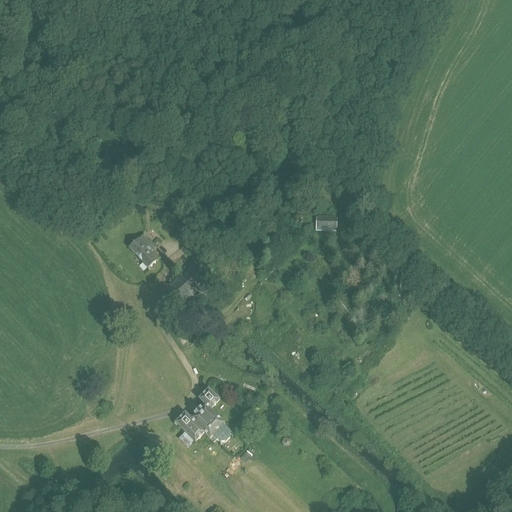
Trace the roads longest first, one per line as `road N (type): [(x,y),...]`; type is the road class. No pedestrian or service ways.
road 1 (unclassified): [(157,307),(193,375),(188,403),(47,444),(0,446)]
road 2 (track): [(293,170),(314,117),(402,0)]
road 3 (track): [(157,287),(135,314),(120,404),(102,431)]
